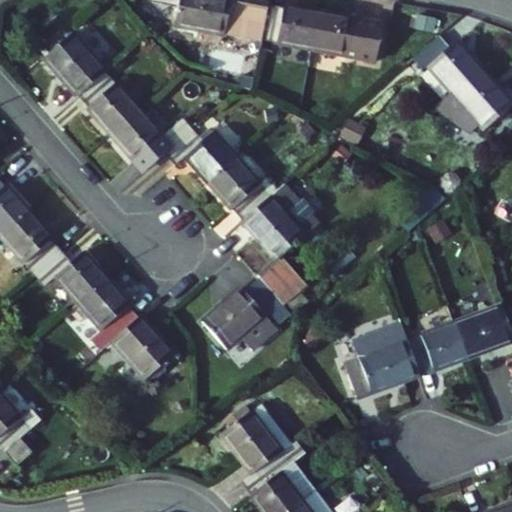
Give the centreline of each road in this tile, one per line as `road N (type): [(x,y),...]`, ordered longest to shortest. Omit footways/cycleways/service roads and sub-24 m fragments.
road 1 (residential): [(173,247),(115,219),(0,90)]
road 2 (residential): [(65,511),(148,494),(175,496),(204,511)]
